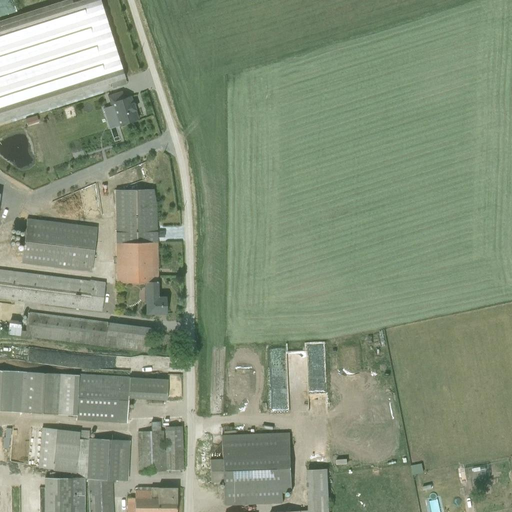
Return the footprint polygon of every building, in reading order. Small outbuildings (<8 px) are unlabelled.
[(0,117),(124,78),(98,0),(82,0),(0,26),(0,117)] [(117,126),(137,120),(134,110),(132,103),(129,96),(123,98),(121,91),(107,96),(110,106),(111,106),(117,126)] [(65,107),(54,110),(57,120),(68,117),(65,107)] [(92,210),(88,194),(80,195),(79,189),(72,191),(77,213),(92,210)] [(155,203),(152,189),(114,190),(115,282),(140,283),(156,282),(155,203)] [(21,264),(90,271),(96,227),(26,218),(21,264)] [(0,298),(101,311),(104,282),(89,280),(89,281),(0,269),(0,298)] [(157,297),(156,282),(140,283),(140,298),(145,298),(145,314),(165,313),(165,297),(157,297)] [(148,353),(151,328),(27,312),(25,331),(18,330),(19,321),(9,319),(7,335),(148,353)] [(364,345),(374,343),(372,332),(362,334),(364,345)] [(263,399),(281,398),(279,346),(262,346),(263,399)] [(22,347),(20,360),(61,366),(63,353),(22,347)] [(166,400),(167,379),(0,370),(0,410),(75,415),(75,420),(126,422),(127,398),(166,400)] [(138,473),(182,470),(180,426),(164,427),(165,451),(163,451),(162,430),(159,431),(159,421),(150,421),(150,431),(136,431),(138,473)] [(88,511),(112,511),(112,479),(126,480),(129,440),(88,437),(88,430),(78,430),(78,431),(41,428),(38,467),(52,470),(75,473),(88,478),(88,511)] [(223,505),(283,503),(283,491),(293,490),(290,433),(220,436),(221,459),(209,459),(210,481),(222,482),(223,505)] [(330,511),(328,469),(307,469),(309,510),(270,511),(330,511)] [(43,511),(82,511),(82,478),(44,478),(43,511)] [(176,498),(176,487),(136,487),(136,490),(134,490),(134,498),(176,498)] [(175,511),(176,498),(134,498),(126,497),(126,511),(175,511)]
